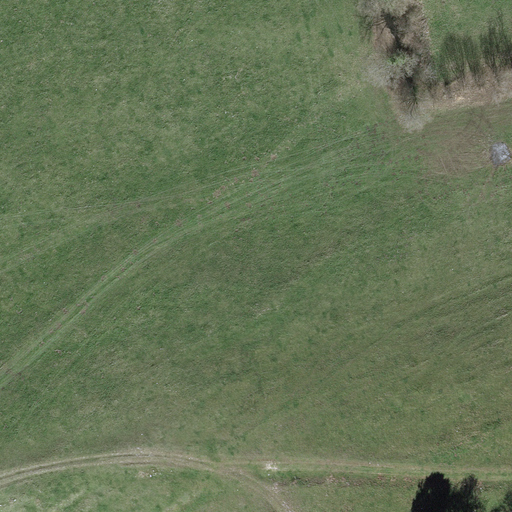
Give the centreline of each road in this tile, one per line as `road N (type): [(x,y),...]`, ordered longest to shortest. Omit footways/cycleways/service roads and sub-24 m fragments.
road 1 (track): [(511,473),(213,467)]
road 2 (track): [(277,511),(213,467),(160,458),(0,480)]
